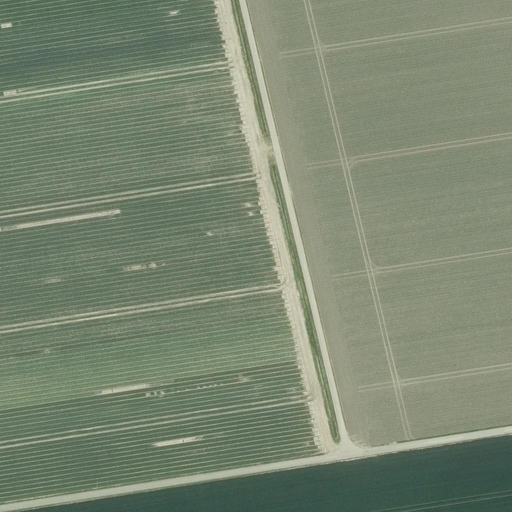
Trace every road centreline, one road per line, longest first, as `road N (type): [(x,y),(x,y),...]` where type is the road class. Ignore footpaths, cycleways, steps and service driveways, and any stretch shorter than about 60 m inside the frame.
road 1 (track): [(0,508),(511,429)]
road 2 (track): [(347,455),(241,0)]
